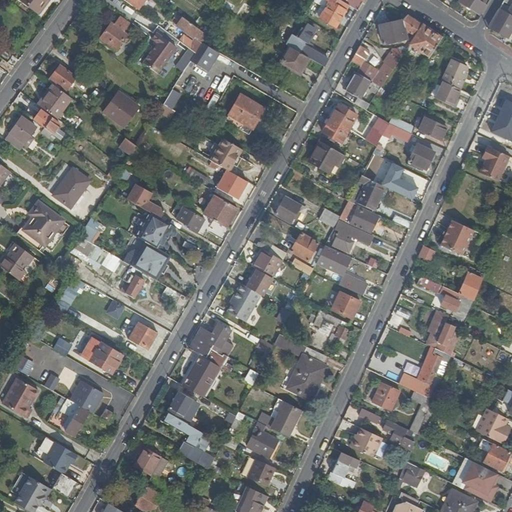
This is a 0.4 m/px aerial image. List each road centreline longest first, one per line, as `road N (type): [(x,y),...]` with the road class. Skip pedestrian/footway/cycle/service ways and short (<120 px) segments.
road 1 (residential): [(374,0),(83,511)]
road 2 (residential): [(289,511),(502,60)]
road 3 (residential): [(0,102),(75,0)]
